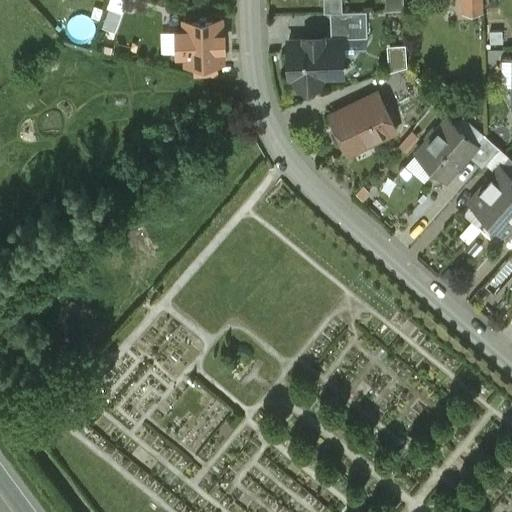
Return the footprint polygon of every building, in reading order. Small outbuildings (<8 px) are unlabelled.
[(321,0),(323,14),(330,14),(340,14),(339,0),(321,0)] [(386,0),(387,10),(402,9),(401,0),(386,0)] [(463,0),(463,10),(480,10),(479,0),(463,0)] [(221,12),(186,13),(187,28),(178,29),(180,55),(186,55),(186,64),(223,62),(223,49),(226,49),(225,30),(222,30),(221,12)] [(340,14),(330,14),(330,37),(341,37),(341,38),(344,36),(366,35),(365,13),(340,14)] [(330,37),(320,38),(320,39),(306,39),(306,38),(288,39),(289,74),(293,74),(293,77),(299,83),(316,82),(321,77),(321,74),(342,73),(341,38),(341,37),(330,37)] [(511,67),(511,57),(504,57),(503,84),(511,84),(511,67)] [(377,91),(333,113),(337,121),(332,123),(330,129),(335,141),(342,143),(346,141),(350,149),(394,128),(377,91)] [(475,142),(446,117),(416,151),(445,177),(466,153),(476,143),(475,142)] [(498,146),(483,133),(475,142),(476,143),(466,153),(481,166),(498,146)] [(511,173),(500,163),(468,199),(488,217),(511,189),(511,173)] [(511,189),(488,217),(508,234),(511,229),(511,189)]
